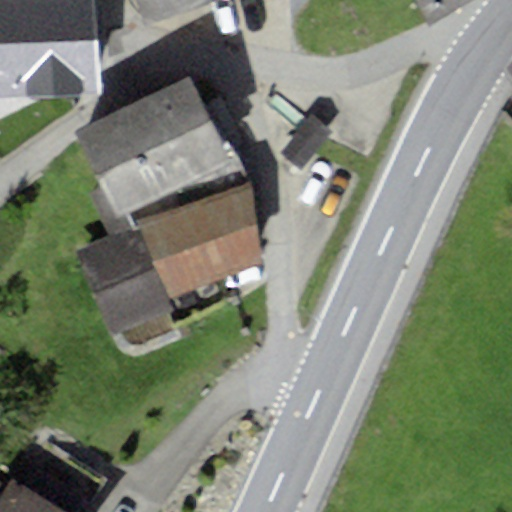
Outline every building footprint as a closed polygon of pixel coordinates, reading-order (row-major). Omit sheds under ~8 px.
[(93,0),(0,0),(0,115),(103,104),(93,0)] [(135,0),(145,27),(216,0),(135,0)] [(417,0),(430,22),(467,0),(417,0)] [(192,78),(76,134),(116,219),(231,164),(192,78)] [(333,133),(312,116),(281,154),(302,172),(333,133)] [(252,183),(137,222),(171,298),(264,264),(252,183)] [(134,226),(75,253),(111,338),(174,312),(168,299),(134,226)] [(61,511),(12,482),(0,502),(0,511),(61,511)]
